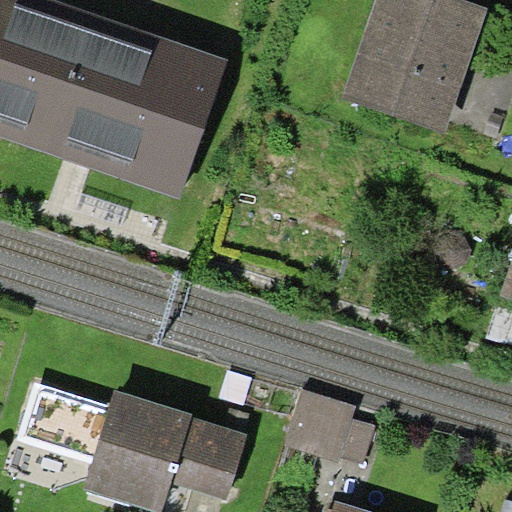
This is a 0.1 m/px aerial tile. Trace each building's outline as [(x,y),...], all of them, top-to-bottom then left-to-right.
[(495,17),(443,0),(383,0),(345,114),(450,149),(495,17)] [(511,269),(503,295),(511,298),(511,269)] [(227,371),(219,398),(244,405),(252,378),(227,371)] [(94,462),(111,405),(37,382),(19,439),(94,462)] [(357,404),(302,388),(283,449),(338,465),(341,457),(364,464),(376,424),(353,417),(357,404)] [(193,412),(116,389),(111,405),(94,462),(85,490),(158,511),(163,511),(172,482),(226,498),(246,431),(192,416),(193,412)] [(373,511),(337,501),(333,511),(373,511)]
